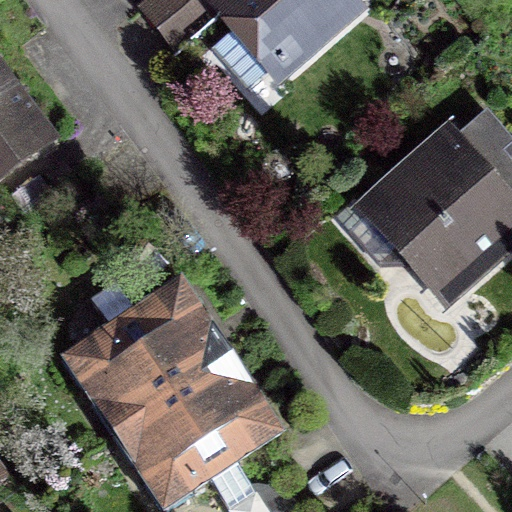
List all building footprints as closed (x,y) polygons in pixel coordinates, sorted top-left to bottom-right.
[(220,0),(219,1),(282,73),(352,11),(341,0),(220,0)] [(0,71),(0,170),(48,135),(0,71)] [(511,175),(510,178),(492,158),(510,143),(486,116),(452,147),(449,143),(348,231),(379,266),(411,266),(419,259),(449,293),(511,237),(511,175)] [(35,210),(52,233),(98,199),(81,176),(35,210)] [(69,256),(115,222),(98,199),(52,233),(69,256)] [(104,397),(125,429),(205,377),(200,370),(202,357),(210,352),(177,302),(147,323),(140,312),(135,316),(115,286),(91,302),(110,331),(65,362),(86,394),(104,397)] [(205,377),(125,429),(146,461),(142,479),(164,511),(208,482),(228,511),(254,494),(235,465),(239,462),(232,452),(262,432),(229,382),(222,387),(210,385),(205,377)]
